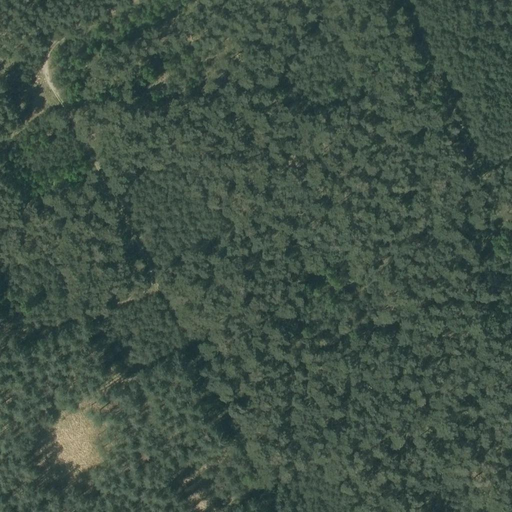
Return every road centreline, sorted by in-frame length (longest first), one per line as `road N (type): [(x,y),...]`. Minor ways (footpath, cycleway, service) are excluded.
road 1 (track): [(511,231),(396,0)]
road 2 (track): [(156,287),(273,511)]
road 3 (track): [(58,93),(156,287)]
road 4 (track): [(138,0),(64,35),(49,53),(58,93)]
